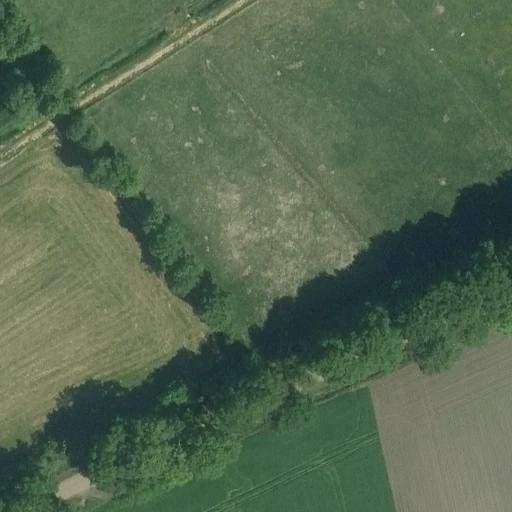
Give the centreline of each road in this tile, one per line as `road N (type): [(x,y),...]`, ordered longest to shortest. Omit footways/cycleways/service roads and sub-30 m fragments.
road 1 (track): [(17,511),(511,285)]
road 2 (track): [(0,155),(237,0)]
